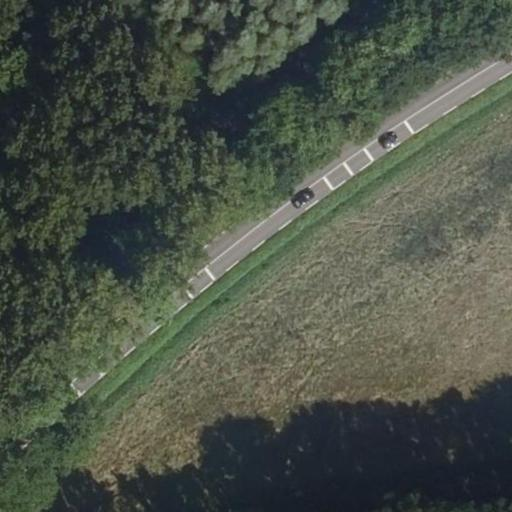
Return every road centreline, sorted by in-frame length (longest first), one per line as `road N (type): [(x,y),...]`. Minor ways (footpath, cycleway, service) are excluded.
road 1 (primary): [(0,444),(273,214),(511,53)]
road 2 (track): [(233,511),(438,471),(511,465)]
